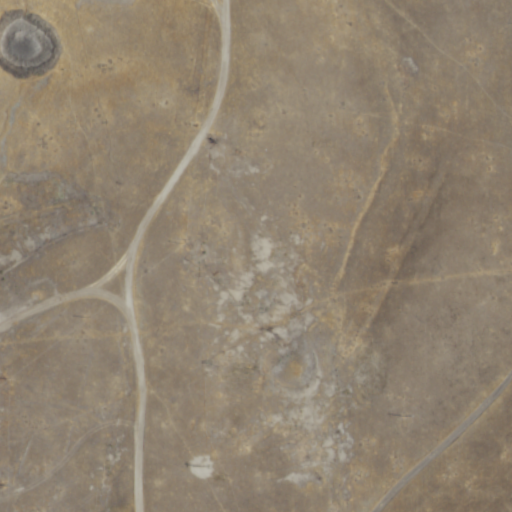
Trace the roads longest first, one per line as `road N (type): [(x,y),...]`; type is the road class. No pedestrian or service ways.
road 1 (track): [(139,511),(133,282),(146,230),(217,106),(225,0)]
road 2 (track): [(0,329),(89,294),(122,309),(131,325)]
